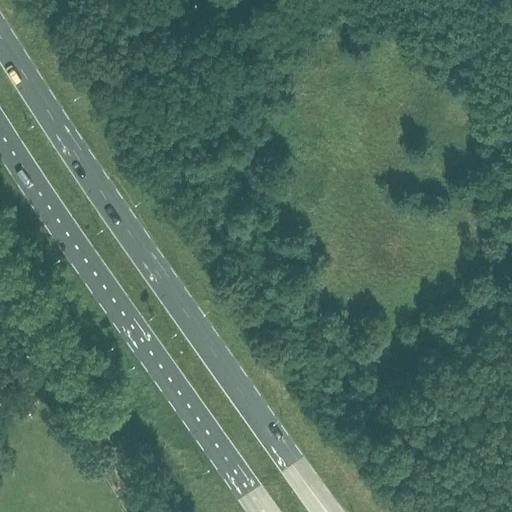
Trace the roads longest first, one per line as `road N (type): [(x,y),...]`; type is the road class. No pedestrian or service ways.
road 1 (primary): [(328,511),(0,36)]
road 2 (primary): [(0,132),(261,511)]
road 3 (unclassified): [(148,511),(49,308),(0,232)]
